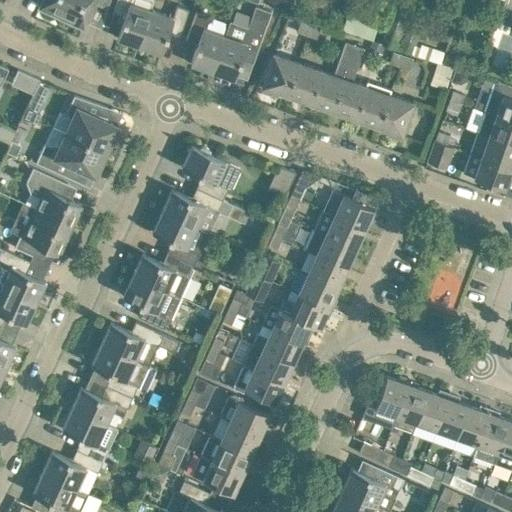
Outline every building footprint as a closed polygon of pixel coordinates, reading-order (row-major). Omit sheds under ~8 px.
[(61,14),(67,0),(40,0),(39,4),(61,14)] [(67,0),(61,14),(83,24),(94,0),(107,6),(109,0),(67,0)] [(139,45),(151,8),(153,0),(116,0),(112,12),(113,13),(113,12),(124,15),(116,37),(139,45)] [(283,0),(274,0),(273,7),(283,10),(286,1),(283,0)] [(385,44),(396,47),(405,26),(403,26),(411,5),(396,0),(395,0),(380,42),(385,44)] [(511,0),(503,0),(500,11),(508,13),(511,14),(511,0)] [(151,8),(139,45),(161,52),(168,31),(179,34),(178,35),(179,36),(189,8),(177,4),(173,16),(151,8)] [(225,34),(212,70),(234,78),(242,56),(252,60),(252,61),(253,61),(262,34),(270,11),(255,6),(248,26),(230,20),(225,34)] [(212,70),(225,34),(203,26),(207,15),(195,10),(186,38),(187,38),(187,37),(198,41),(190,62),(212,70)] [(366,20),(358,18),(347,14),(342,29),(371,39),(373,40),(377,26),(379,27),(381,21),(378,20),(379,18),(368,14),(366,20)] [(306,34),(310,23),(300,19),(296,31),(306,34)] [(316,38),(320,26),(310,23),(306,34),(316,38)] [(443,51),(421,43),(420,47),(415,45),(419,34),(405,30),(399,48),(440,62),(442,55),(443,51)] [(373,40),(371,39),(368,48),(382,53),(385,44),(380,42),(373,40)] [(332,108),(355,43),(345,40),(333,73),(316,67),(305,99),(310,101),(309,104),(321,108),(322,105),(332,108)] [(365,84),(352,80),(364,46),(355,43),(332,108),(342,112),(341,115),(352,119),(353,116),(359,118),(372,81),(367,79),(365,84)] [(398,66),(403,54),(392,51),(388,62),(398,66)] [(283,91),(294,59),(274,52),(261,87),(277,93),(278,90),(283,91)] [(445,52),(442,61),(454,66),(458,57),(445,52)] [(409,69),(413,57),(403,54),(398,66),(409,69)] [(305,99),(316,67),(294,59),(283,91),(288,93),(287,96),(298,100),(299,97),(305,99)] [(437,62),(430,83),(446,88),(452,67),(437,62)] [(34,89),(39,78),(17,68),(12,79),(34,89)] [(456,68),(451,80),(459,83),(466,81),(469,73),(456,68)] [(511,86),(496,81),(484,77),(474,107),(485,111),(511,120),(511,86)] [(26,108),(21,118),(33,121),(39,122),(41,117),(40,112),(39,111),(50,87),(38,81),(34,89),(26,108)] [(381,126),(392,94),(389,93),(391,88),(372,81),(359,118),(365,120),(363,123),(375,127),(376,124),(381,126)] [(461,102),(464,94),(452,90),(449,98),(461,102)] [(102,118),(108,106),(74,94),(66,111),(72,117),(66,131),(106,149),(107,146),(111,148),(116,136),(113,134),(117,125),(102,118)] [(392,94),(381,126),(386,127),(385,130),(401,136),(413,101),(392,94)] [(458,110),(461,102),(449,98),(446,106),(458,110)] [(511,120),(485,111),(478,131),(488,134),(511,142),(511,120)] [(3,126),(0,132),(0,136),(8,140),(13,130),(3,126)] [(435,139),(453,145),(456,137),(438,130),(435,139)] [(511,142),(488,134),(478,131),(477,130),(469,151),(481,155),(511,166),(511,163),(511,142)] [(100,161),(106,149),(66,131),(60,144),(44,143),(36,161),(71,177),(74,169),(78,171),(80,167),(98,175),(104,163),(100,161)] [(6,151),(15,155),(21,143),(11,139),(6,151)] [(445,166),(453,145),(435,139),(427,160),(445,166)] [(196,186),(222,198),(228,187),(216,182),(226,160),(210,153),(211,153),(209,149),(206,146),(202,145),(198,147),(191,144),(181,166),(202,175),(197,186),(197,185),(196,186)] [(511,166),(481,155),(474,176),(477,177),(508,188),(511,178),(511,175),(508,174),(511,166)] [(35,207),(72,224),(72,222),(75,222),(79,213),(77,211),(81,203),(62,194),(67,182),(33,166),(26,181),(30,192),(40,196),(35,207)] [(274,180),(288,187),(295,171),(280,166),(274,180)] [(290,194),(299,198),(304,186),(296,182),(290,194)] [(196,225),(209,231),(219,210),(227,214),(244,222),(249,210),(232,203),(222,198),(196,186),(196,187),(197,187),(192,197),(171,188),(162,209),(196,225)] [(365,227),(374,207),(333,189),(324,209),(334,213),(365,227)] [(294,209),(299,198),(290,194),(285,205),(294,209)] [(67,233),(72,224),(35,207),(23,234),(20,233),(14,246),(39,257),(44,245),(59,252),(62,244),(65,244),(69,235),(67,233)] [(210,231),(209,231),(196,225),(162,209),(152,230),(173,240),(168,250),(167,250),(193,263),(198,251),(200,252),(210,231)] [(365,227),(334,213),(325,233),(356,247),(365,227)] [(278,221),(272,233),(281,237),(286,225),(278,221)] [(347,267),(356,247),(314,229),(306,248),(316,253),(347,267)] [(276,248),(281,237),(272,233),(267,244),(276,248)] [(0,284),(1,285),(36,301),(46,280),(38,277),(25,270),(30,260),(30,261),(31,260),(4,248),(4,250),(1,250),(0,250),(0,284)] [(188,274),(193,263),(167,250),(166,251),(167,251),(163,262),(142,252),(132,274),(180,295),(190,275),(188,274)] [(338,286),(347,267),(316,253),(307,273),(338,286)] [(254,272),(263,276),(268,265),(260,261),(254,272)] [(258,287),(263,276),(254,272),(246,292),(249,293),(259,298),(263,289),(258,287)] [(329,306),(338,286),(307,273),(298,292),(329,306)] [(171,316),(180,295),(132,274),(122,295),(143,304),(138,314),(137,315),(164,327),(169,315),(171,316)] [(223,308),(233,286),(222,281),(212,304),(223,308)] [(26,322),(36,301),(1,285),(0,287),(0,323),(1,324),(2,323),(1,323),(5,313),(26,322)] [(249,293),(246,292),(237,288),(227,307),(236,312),(241,300),(245,302),(249,293)] [(320,326),(329,306),(298,292),(294,301),(284,296),(279,308),(311,322),(310,322),(311,322),(314,324),(320,326)] [(311,322),(279,308),(270,304),(262,323),(270,327),(302,342),(306,333),(310,335),(314,324),(311,322),(310,322),(311,322)] [(236,312),(227,307),(222,319),(231,323),(236,312)] [(174,351),(180,339),(135,319),(135,320),(136,320),(131,330),(110,321),(101,342),(147,363),(156,342),(174,351)] [(441,330),(452,334),(456,323),(445,319),(441,330)] [(0,324),(1,325),(1,324),(0,323),(0,362),(6,366),(16,344),(0,336),(0,324)] [(293,361),(302,342),(270,327),(267,336),(257,331),(252,343),(293,361)] [(210,347),(218,351),(223,339),(215,335),(210,347)] [(132,396),(147,363),(101,342),(91,363),(112,373),(107,383),(106,383),(132,396)] [(284,381),(293,361),(252,343),(243,362),(284,381)] [(210,347),(204,358),(213,362),(220,365),(225,354),(218,351),(210,347)] [(275,401),(284,381),(243,362),(232,386),(243,391),(245,387),(275,401)] [(395,414),(407,381),(386,374),(382,386),(376,384),(363,413),(372,416),(375,407),(395,414)] [(186,399),(194,403),(199,392),(201,393),(207,380),(205,379),(196,376),(191,388),(186,399)] [(181,387),(183,380),(176,377),(173,383),(181,387)] [(412,431),(416,421),(427,389),(407,381),(395,414),(392,423),(412,431)] [(84,387),(81,385),(71,406),(106,423),(112,411),(123,416),(127,406),(127,407),(132,396),(106,383),(105,384),(106,385),(102,395),(84,387)] [(436,428),(447,396),(427,389),(416,421),(436,428)] [(163,390),(156,406),(173,414),(180,398),(163,390)] [(239,399),(241,395),(234,392),(228,394),(219,414),(229,419),(260,433),(269,413),(239,399)] [(456,436),(468,403),(447,396),(436,428),(456,436)] [(189,414),(194,403),(186,399),(180,410),(189,414)] [(477,443),(488,410),(468,403),(456,436),(477,443)] [(117,428),(106,423),(71,406),(61,428),(82,437),(78,447),(77,447),(76,448),(103,460),(117,428)] [(472,455),(493,462),(508,418),(488,410),(477,443),(472,455)] [(511,418),(508,418),(493,462),(511,468),(511,418)] [(177,419),(168,438),(176,442),(186,447),(195,427),(177,419)] [(251,453),(260,433),(229,419),(220,438),(251,453)] [(251,453),(220,438),(209,433),(200,453),(242,472),(251,453)] [(172,453),(176,442),(168,438),(157,462),(169,468),(175,454),(172,453)] [(140,440),(134,453),(149,460),(156,447),(140,440)] [(381,462),(386,450),(363,440),(358,451),(381,462)] [(98,471),(103,460),(76,448),(77,449),(72,459),(51,450),(42,471),(77,487),(86,466),(98,471)] [(386,450),(381,462),(389,465),(394,454),(386,450)] [(233,492),(242,472),(200,453),(191,473),(202,478),(233,492)] [(417,478),(421,470),(410,464),(406,473),(417,478)] [(389,509),(395,496),(382,490),(386,482),(351,466),(341,488),(389,509)] [(417,478),(428,484),(438,488),(441,478),(444,470),(436,466),(432,475),(421,470),(417,478)] [(460,487),(464,478),(444,469),(444,470),(441,478),(449,482),(460,487)] [(87,511),(80,509),(88,492),(77,487),(42,471),(32,492),(53,502),(48,511),(47,511),(46,511),(87,511)] [(403,477),(396,474),(391,485),(399,488),(403,477)] [(464,478),(460,487),(472,492),(476,483),(464,478)] [(181,511),(223,511),(225,511),(204,501),(208,491),(209,491),(210,491),(183,479),(178,490),(189,495),(181,511)] [(447,500),(453,489),(444,485),(439,496),(447,500)] [(396,511),(389,509),(341,488),(332,508),(339,511),(396,511)] [(495,489),(490,500),(498,504),(503,492),(495,489)] [(498,504),(511,510),(511,496),(503,492),(498,504)] [(504,511),(487,505),(476,499),(470,511),(504,511)] [(15,501),(10,511),(11,511),(23,511),(27,506),(15,501)]
